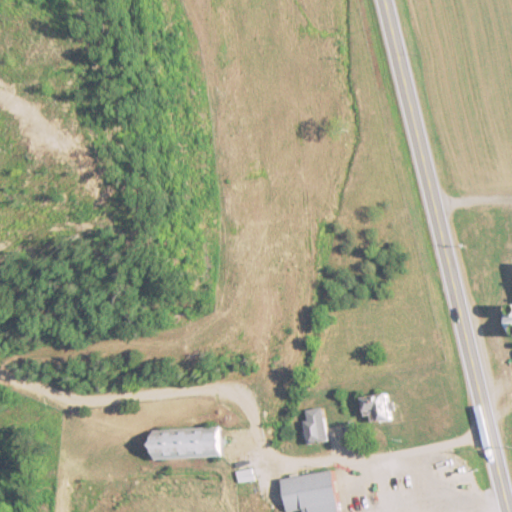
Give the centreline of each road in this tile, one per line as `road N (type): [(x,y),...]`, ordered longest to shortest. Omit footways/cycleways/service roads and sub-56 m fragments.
road 1 (residential): [(0,344),(248,364),(328,466),(488,437)]
road 2 (secondary): [(506,511),(383,0)]
